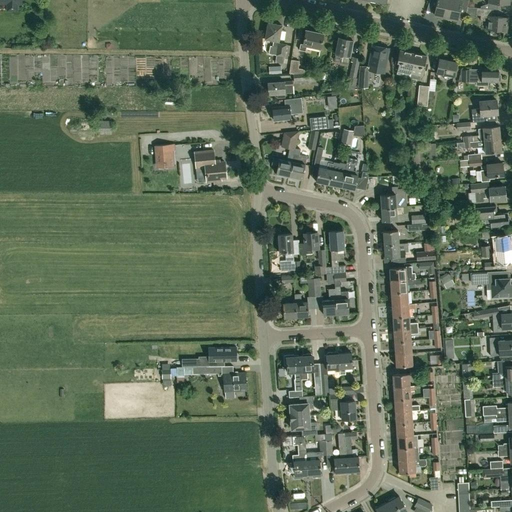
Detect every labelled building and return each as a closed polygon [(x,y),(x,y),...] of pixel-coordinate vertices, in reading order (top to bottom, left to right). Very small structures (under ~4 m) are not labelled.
[(0,0),(0,3),(7,3),(7,10),(17,11),(17,4),(21,4),(21,0),(0,0)] [(445,17),(449,0),(429,0),(429,1),(437,3),(434,14),(445,17)] [(449,0),(445,17),(457,20),(458,18),(465,19),(467,10),(468,0),(449,0)] [(509,4),(509,0),(488,0),(489,3),(481,6),(481,8),(493,9),(495,9),(495,3),(509,4)] [(493,9),(481,8),(476,7),(476,15),(480,15),(480,20),(487,21),(486,29),(506,31),(507,17),(492,16),(493,9)] [(268,23),(265,39),(273,41),(272,46),(270,46),(268,54),(276,55),(278,43),(278,42),(282,26),(268,23)] [(320,48),(323,34),(305,31),(302,44),(300,44),(298,50),(305,51),(306,45),(320,48)] [(348,63),(352,40),(338,38),(335,54),(344,55),(342,62),(348,63)] [(276,55),(284,57),(286,44),(278,43),(276,55)] [(369,70),(384,73),(389,48),(372,45),(368,67),(369,67),(369,70)] [(410,64),(413,52),(407,50),(406,51),(399,50),(397,62),(399,62),(397,70),(397,73),(410,76),(411,73),(410,72),(411,64),(410,64)] [(411,73),(410,76),(410,78),(420,80),(421,75),(423,75),(425,67),(423,67),(426,56),(419,54),(419,53),(413,52),(410,64),(411,64),(410,72),(411,73)] [(352,62),(347,84),(355,85),(357,79),(355,78),(360,59),(352,57),(351,62),(352,62)] [(454,76),(457,62),(439,58),(436,72),(454,76)] [(308,73),(307,70),(303,70),(298,69),(299,61),(291,60),(289,73),(292,74),(308,73)] [(269,75),(281,74),(281,66),(269,66),(269,75)] [(368,82),(369,70),(369,67),(368,67),(359,66),(358,81),(358,87),(368,88),(368,82)] [(498,82),(498,70),(461,69),(461,81),(479,82),(479,85),(491,85),(491,82),(498,82)] [(308,73),(292,74),(294,84),(314,82),(314,80),(324,79),(323,72),(313,73),(313,72),(308,73)] [(291,81),(268,83),(269,95),(276,95),(276,98),(285,97),(285,94),(284,87),(291,87),(291,81)] [(426,106),(429,86),(419,85),(417,105),(426,106)] [(181,100),(181,94),(165,94),(165,98),(164,98),(164,105),(175,105),(175,100),(181,100)] [(327,97),(329,108),(337,108),(336,96),(327,97)] [(291,119),(290,114),(303,113),(301,97),(284,99),(285,106),(273,107),(274,121),(291,119)] [(486,121),(486,115),(498,114),(496,99),(479,101),(480,109),(471,110),(473,122),(486,121)] [(311,130),(329,128),(328,116),(310,118),(311,130)] [(456,131),(470,130),(470,122),(456,123),(456,131)] [(365,137),(364,125),(355,126),(353,135),(365,137)] [(484,139),(500,138),(499,125),(483,127),(483,128),(477,129),(478,135),(462,137),(462,141),(472,140),(484,139)] [(350,145),(353,131),(343,129),(340,143),(350,145)] [(314,150),(318,132),(311,130),(307,148),(314,150)] [(289,176),(294,154),(295,147),(298,131),(285,133),(286,140),(284,140),(283,140),(282,147),(290,148),(287,160),(273,157),(272,165),(278,166),(276,173),(277,175),(283,176),(284,175),(289,176)] [(354,152),(364,152),(364,138),(355,138),(354,152)] [(485,147),(485,153),(501,152),(500,138),(484,139),(472,140),(472,142),(472,146),(472,147),(471,147),(472,148),(485,147)] [(156,146),(157,162),(163,162),(164,166),(173,165),(172,150),(174,150),(174,144),(156,146)] [(429,144),(429,157),(437,156),(437,144),(429,144)] [(203,151),(202,145),(189,147),(191,162),(194,161),(194,168),(205,167),(206,182),(221,180),(221,178),(226,178),(224,162),(219,162),(219,160),(214,161),(213,150),(203,151)] [(319,165),(323,148),(317,147),(314,163),(319,165)] [(294,154),(289,176),(290,178),(296,179),(297,178),(302,179),(307,156),(294,154)] [(342,187),(355,189),(358,175),(357,175),(358,171),(353,170),(354,164),(356,164),(357,159),(347,157),(346,163),(347,163),(344,178),(342,187)] [(481,158),(468,159),(459,160),(460,167),(481,165),(481,158)] [(329,184),(342,187),(344,178),(347,163),(346,163),(340,162),(339,163),(333,161),(333,164),(329,183),(329,184)] [(326,168),(319,167),(316,181),(329,184),(329,183),(333,164),(327,162),(326,168)] [(481,181),(489,180),(489,177),(503,175),(502,163),(486,164),(487,170),(480,170),(481,181)] [(470,193),(475,192),(476,202),(483,201),(482,198),(490,197),(490,201),(506,199),(504,186),(489,188),(488,183),(470,185),(470,193)] [(381,209),(396,207),(404,207),(404,201),(403,201),(403,196),(414,195),(413,187),(397,188),(397,186),(385,187),(385,195),(380,195),(381,209)] [(490,221),(491,227),(508,225),(507,214),(501,214),(501,213),(496,214),(495,206),(474,209),(476,223),(490,221)] [(396,207),(381,209),(382,222),(397,220),(396,207)] [(424,214),(411,215),(411,224),(425,223),(424,215),(424,214)] [(333,273),(345,272),(344,265),(338,266),(336,249),(344,249),(343,231),(330,231),(331,249),(330,249),(331,266),(326,267),(327,273),(333,273)] [(384,245),(399,244),(398,231),(383,232),(381,233),(382,244),(384,244),(384,245)] [(496,251),(511,248),(510,235),(495,237),(494,231),(482,232),(482,239),(494,238),(496,251)] [(311,254),(311,253),(312,253),(312,249),(319,248),(318,232),(304,233),(305,243),(299,243),(300,254),(305,253),(305,254),(311,254)] [(294,258),(292,234),(278,234),(279,253),(284,252),(285,260),(279,260),(280,271),(293,270),(293,275),(300,275),(299,261),(294,261),(293,258),(294,258)] [(399,244),(384,245),(385,258),(390,258),(391,262),(406,261),(405,250),(400,250),(399,244)] [(511,252),(511,248),(496,251),(497,263),(511,261),(511,252)] [(327,273),(326,267),(325,267),(324,249),(317,250),(318,266),(314,266),(315,274),(327,273)] [(416,260),(435,259),(434,250),(415,252),(416,260)] [(419,269),(427,269),(428,274),(434,273),(433,261),(418,263),(419,269)] [(390,268),(391,280),(415,279),(414,273),(413,273),(412,266),(405,267),(404,267),(390,268)] [(345,272),(333,273),(333,283),(346,281),(345,272)] [(491,288),(491,298),(511,296),(511,277),(500,278),(499,272),(471,273),(472,283),(491,282),(492,287),(491,288)] [(315,296),(314,278),(307,279),(308,297),(315,296)] [(392,293),(408,292),(407,284),(415,284),(415,279),(391,280),(392,293)] [(337,314),(350,314),(349,299),(341,300),(340,285),(335,286),(335,289),(337,314)] [(329,300),(323,301),(324,315),(337,314),(335,289),(328,289),(329,300)] [(392,305),(409,304),(408,292),(392,293),(392,305)] [(284,318),(296,318),(295,294),(294,294),(295,303),(283,304),(284,318)] [(295,294),(296,318),(309,317),(308,302),(301,303),(300,294),(295,294)] [(478,294),(470,295),(472,309),(480,308),(478,294)] [(310,307),(321,306),(321,297),(309,297),(310,307)] [(393,317),(409,316),(409,309),(415,308),(414,304),(409,304),(392,305),(393,317)] [(493,333),(501,332),(508,332),(508,328),(511,327),(511,312),(501,313),(501,314),(498,314),(497,307),(494,308),(483,310),(472,312),(474,319),(493,315),(493,333)] [(417,322),(410,323),(409,316),(393,317),(394,329),(410,328),(418,328),(417,322)] [(411,341),(411,333),(418,333),(418,328),(410,328),(394,329),(395,342),(411,341)] [(492,355),(511,353),(511,338),(498,340),(498,335),(491,336),(492,355)] [(396,354),(412,353),(411,341),(395,342),(396,354)] [(218,361),(237,360),(237,347),(218,347),(218,361)] [(446,358),(454,358),(453,349),(445,349),(446,358)] [(340,370),(339,354),(334,354),(334,353),(333,352),(328,353),(327,354),(327,355),(324,355),(324,363),(327,363),(328,370),(334,369),(334,372),(340,371),(339,370),(340,370)] [(339,354),(340,370),(341,370),(341,375),(346,374),(346,368),(353,368),(352,353),(339,354)] [(412,353),(396,354),(397,367),(413,365),(412,353)] [(300,357),(301,379),(308,379),(307,371),(314,370),(313,356),(312,356),(312,355),(311,354),(306,354),(305,355),(305,356),(300,357)] [(302,396),(301,379),(300,357),(287,358),(288,372),(295,372),(296,379),(295,379),(295,391),(289,391),(289,397),(302,396)] [(506,378),(511,377),(511,359),(504,360),(505,372),(493,373),(493,379),(505,378),(506,378)] [(222,375),(222,366),(196,366),(192,367),(176,367),(176,377),(183,377),(183,374),(192,374),(218,373),(218,375),(222,375)] [(235,398),(235,391),(246,390),(246,373),(224,374),(225,392),(226,392),(226,398),(235,398)] [(394,387),(410,386),(409,373),(393,375),(394,387)] [(315,396),(322,395),(320,374),(320,376),(314,376),(315,396)] [(320,374),(322,395),(329,394),(328,388),(327,387),(326,374),(320,374)] [(511,377),(506,378),(505,378),(493,379),(493,386),(500,386),(500,385),(503,385),(503,391),(506,390),(506,391),(511,390),(511,377)] [(395,399),(411,398),(410,390),(414,391),(413,386),(410,386),(394,387),(395,399)] [(330,395),(331,410),(341,409),(342,419),(356,418),(355,400),(345,401),(344,394),(330,395)] [(289,417),(309,415),(308,408),(313,408),(313,396),(299,397),(300,404),(290,404),(290,408),(288,411),(289,417)] [(396,412),(412,410),(420,410),(420,405),(411,405),(411,398),(395,399),(396,412)] [(496,414),(511,413),(511,400),(508,401),(508,407),(496,407),(496,405),(483,405),(483,415),(496,414)] [(397,424),(413,422),(412,410),(396,412),(397,424)] [(511,413),(496,414),(496,421),(509,421),(509,426),(511,425),(511,413)] [(305,435),(317,434),(316,422),(309,422),(309,415),(289,417),(289,423),(291,425),(291,429),(301,428),(302,435),(305,435)] [(397,436),(413,435),(413,422),(397,424),(397,436)] [(356,432),(345,433),(345,434),(346,445),(348,471),(360,471),(359,456),(352,456),(350,439),(356,439),(356,432)] [(398,447),(414,446),(414,440),(418,440),(418,434),(413,435),(397,436),(398,447)] [(294,468),(293,468),(293,478),(303,477),(302,474),(307,474),(306,452),(305,435),(302,435),(293,436),(293,444),(298,444),(298,451),(299,453),(300,453),(300,460),(293,461),(294,468)] [(497,450),(511,449),(511,436),(509,436),(510,443),(502,443),(502,444),(497,445),(497,450)] [(320,451),(306,452),(307,474),(312,474),(312,476),(321,476),(321,473),(320,459),(321,458),(321,455),(325,455),(324,440),(319,440),(320,451)] [(335,468),(333,469),(333,472),(335,474),(342,474),(343,472),(348,471),(346,445),(340,446),(340,457),(334,458),(334,461),(335,466),(335,468)] [(399,460),(415,459),(414,446),(398,447),(399,460)] [(511,449),(497,450),(497,456),(510,455),(511,462),(511,461),(511,449)] [(418,464),(420,466),(425,466),(426,464),(426,458),(415,459),(399,460),(400,472),(410,472),(410,476),(416,476),(415,464),(418,464)] [(482,477),(503,476),(503,468),(482,469),(482,477)] [(500,488),(511,487),(511,474),(511,481),(500,482),(500,488)] [(433,477),(430,477),(431,490),(438,489),(437,477),(433,477)] [(511,487),(500,488),(500,495),(506,495),(506,494),(511,493),(511,487)] [(388,502),(393,511),(408,511),(399,496),(396,498),(395,497),(388,500),(389,502),(388,502)] [(418,498),(415,505),(416,506),(425,510),(428,511),(432,505),(418,498)] [(393,511),(388,502),(386,503),(385,502),(376,507),(378,511),(393,511)]
